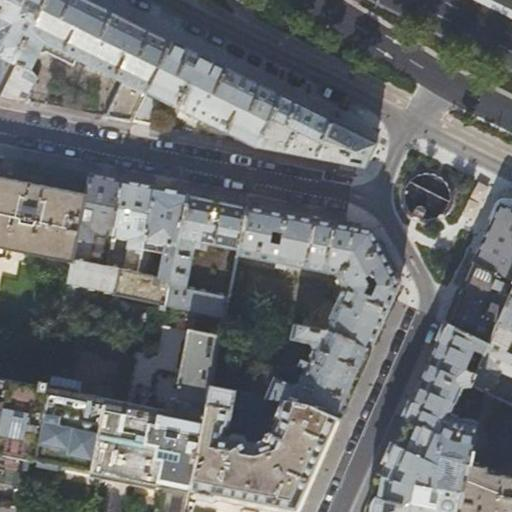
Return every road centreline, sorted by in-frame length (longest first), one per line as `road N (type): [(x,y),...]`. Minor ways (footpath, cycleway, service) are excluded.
road 1 (residential): [(382,200),(0,125)]
road 2 (residential): [(338,511),(429,300),(382,200)]
road 3 (residential): [(155,0),(418,131)]
road 4 (primary): [(304,0),(459,92)]
